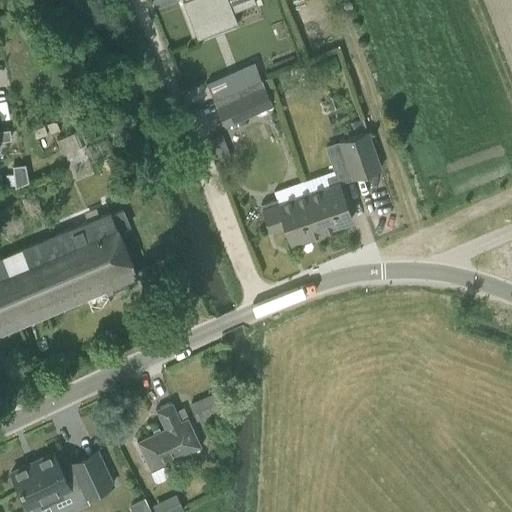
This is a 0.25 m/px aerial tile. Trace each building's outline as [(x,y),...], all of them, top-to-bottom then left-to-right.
[(182,0),(192,28),(194,27),(231,12),(233,12),(255,3),(254,0),(182,0)] [(239,68),(206,82),(214,100),(222,96),(247,86),(239,68)] [(264,87),(261,80),(247,86),(222,96),(214,100),(213,101),(224,126),(272,105),(264,87)] [(362,118),(350,122),(353,131),(365,127),(362,118)] [(0,140),(10,139),(9,129),(0,130),(0,140)] [(59,136),(65,158),(82,153),(76,132),(59,136)] [(380,168),(368,132),(337,142),(349,179),(380,168)] [(27,182),(24,164),(12,166),(14,186),(27,182)] [(335,174),(325,177),(328,185),(307,194),(322,235),(322,234),(321,230),(351,220),(344,201),(335,174)] [(291,246),(322,235),(307,194),(299,197),(277,205),(275,199),(260,204),(269,230),(284,224),(291,246)] [(109,211),(0,256),(0,332),(85,297),(136,275),(123,245),(117,230),(128,225),(122,210),(110,215),(109,211)] [(222,409),(215,392),(189,403),(196,420),(222,409)] [(157,482),(166,478),(167,475),(162,465),(201,447),(188,418),(181,422),(171,401),(155,409),(163,428),(136,441),(155,480),(157,482)] [(70,469),(60,473),(51,453),(10,472),(26,507),(28,505),(31,511),(48,503),(46,497),(67,488),(67,487),(76,482),(83,498),(110,485),(94,451),(67,463),(70,469)] [(153,505),(156,511),(178,511),(183,510),(175,494),(153,505)] [(151,511),(144,498),(130,506),(132,511),(151,511)]
